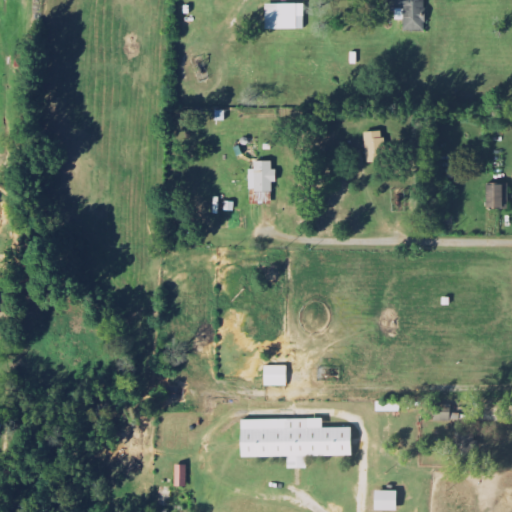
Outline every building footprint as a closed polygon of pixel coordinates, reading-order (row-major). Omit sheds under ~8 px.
[(427,0),(390,0),(390,9),(397,9),(396,21),(405,21),(405,31),(426,32),(427,0)] [(267,30),(305,30),(306,5),(267,5),(267,30)] [(386,163),(385,132),(366,133),(367,164),(386,163)] [(250,170),(251,192),(273,192),(273,184),(278,183),(278,170),(274,170),(273,162),(256,163),(256,170),(250,170)] [(509,211),(510,185),(489,185),(489,210),(509,211)] [(267,388),(289,387),(289,367),(266,367),(267,388)] [(402,413),(402,403),(378,403),(378,413),(402,413)] [(353,429),(324,429),(324,420),(244,421),(244,459),(289,458),(289,470),(308,470),(308,458),(354,457),(353,429)] [(188,488),(189,466),(177,466),(177,488),(188,488)] [(381,511),(399,511),(399,492),(377,492),(377,511),(381,511)]
